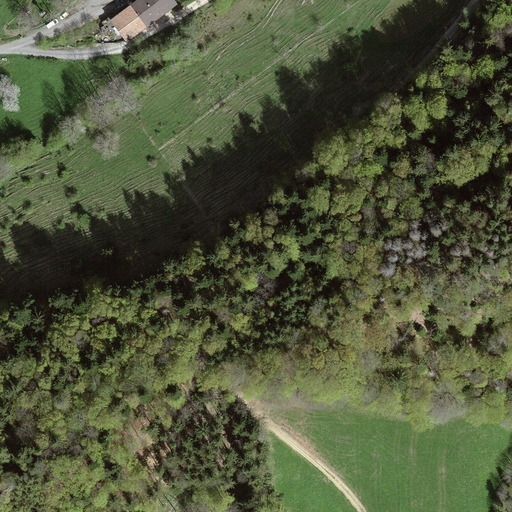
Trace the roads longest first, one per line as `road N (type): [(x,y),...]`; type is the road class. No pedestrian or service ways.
road 1 (track): [(351,492),(237,391),(196,369),(281,274),(397,90),(474,0)]
road 2 (track): [(200,0),(100,51),(0,51)]
